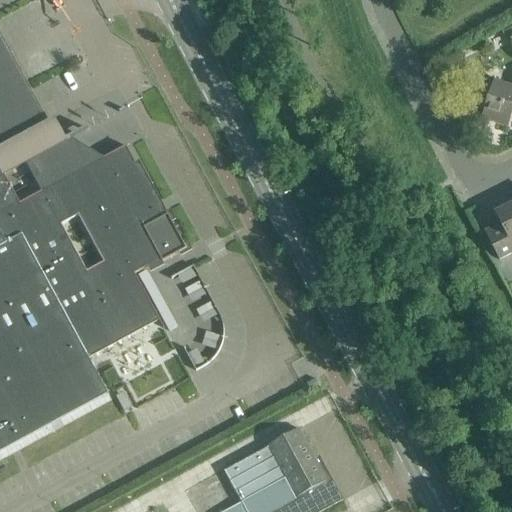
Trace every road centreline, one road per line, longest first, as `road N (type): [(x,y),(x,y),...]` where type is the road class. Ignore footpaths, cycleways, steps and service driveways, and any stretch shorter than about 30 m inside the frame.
road 1 (secondary): [(443,511),(170,0)]
road 2 (residential): [(511,169),(486,178),(463,169),(381,0)]
